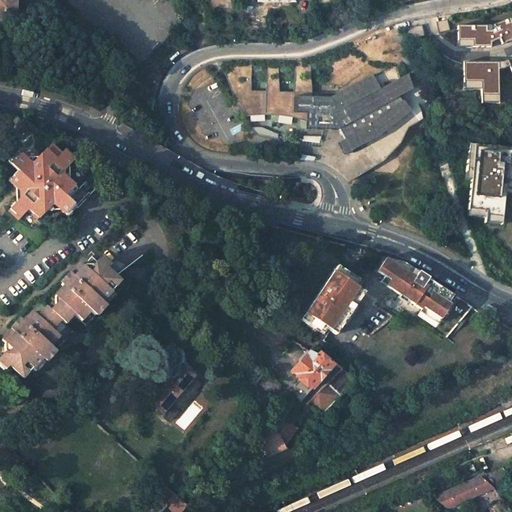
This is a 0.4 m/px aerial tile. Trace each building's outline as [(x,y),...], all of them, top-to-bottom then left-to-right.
[(0,0),(0,18),(15,19),(16,7),(16,0),(0,0)] [(490,29),(490,26),(457,26),(457,47),(490,47),(490,43),(499,40),(501,45),(511,40),(511,17),(493,26),(494,27),(490,29)] [(424,36),(421,26),(407,29),(409,39),(424,36)] [(511,58),(501,63),(463,63),(463,90),(480,90),(480,104),(498,104),(498,96),(511,90),(511,58)] [(250,77),(226,77),(235,104),(245,117),(264,114),(283,116),(293,118),(307,121),(306,128),(336,130),(343,140),(338,143),(344,155),(379,136),(412,111),(403,100),(401,101),(398,97),(413,88),(408,74),(380,88),(373,74),(329,99),(312,98),(311,82),(294,81),(294,92),(278,91),(279,80),(265,80),(265,91),(250,90),(250,77)] [(505,182),(511,182),(511,148),(469,144),(466,172),(472,172),(471,180),(468,209),(485,211),(485,215),(502,217),(505,189),(505,182)] [(9,210),(19,219),(27,210),(37,219),(51,204),(54,204),(67,217),(77,207),(69,199),(78,189),(63,175),(63,172),(74,160),(64,151),(60,154),(51,145),(33,163),(30,164),(19,153),(9,163),(17,170),(8,180),(22,192),(22,195),(9,210)] [(485,211),(468,209),(467,216),(484,218),(484,223),(501,225),(502,217),(485,215),(485,211)] [(452,295),(431,280),(415,271),(412,269),(404,264),(386,258),(377,271),(383,276),(390,280),(389,280),(386,285),(399,294),(400,292),(409,298),(407,300),(408,300),(420,309),(422,307),(440,319),(442,316),(450,304),(448,302),(452,295)] [(83,325),(121,285),(95,261),(86,271),(78,264),(58,285),(60,287),(51,297),(57,302),(48,311),(64,326),(73,316),(83,325)] [(342,317),(351,304),(355,306),(364,293),(354,286),(346,281),(350,275),(337,266),(333,272),(305,313),(301,319),(315,328),(319,322),(327,327),(323,333),(326,336),(330,330),(336,333),(336,334),(346,320),(342,317)] [(350,275),(346,281),(354,286),(358,280),(350,275)] [(386,285),(389,280),(390,280),(383,276),(380,281),(386,285)] [(397,297),(406,303),(406,302),(407,300),(409,298),(400,292),(399,294),(397,297)] [(350,317),(352,315),(353,313),(354,311),(355,309),(355,306),(351,304),(342,317),(346,320),(347,320),(348,319),(350,317)] [(440,319),(422,307),(420,309),(419,312),(437,324),(440,319)] [(37,369),(70,332),(64,326),(48,311),(45,309),(36,318),(31,313),(22,322),(21,322),(19,320),(3,338),(37,369)] [(158,320),(149,331),(161,341),(170,330),(158,320)] [(327,327),(319,322),(315,328),(323,333),(327,327)] [(37,369),(3,338),(0,340),(3,344),(2,345),(3,352),(4,353),(0,356),(0,358),(8,366),(17,375),(25,367),(28,367),(33,372),(37,369)] [(309,352),(293,371),(312,388),(333,364),(319,352),(316,356),(309,352)] [(0,366),(4,371),(8,366),(0,358),(0,366)] [(180,364),(148,401),(162,413),(194,376),(180,364)] [(342,368),(328,383),(341,396),(355,382),(349,376),(342,368)] [(327,382),(306,404),(312,408),(321,415),(341,396),(328,383),(327,382)] [(287,421),(279,432),(285,446),(297,428),(287,421)] [(501,467),(484,475),(495,486),(507,476),(501,467)] [(458,481),(467,477),(464,469),(458,471),(459,473),(455,474),(458,481)] [(479,476),(434,497),(447,507),(491,488),(492,488),(490,485),(479,476)] [(174,494),(166,502),(166,507),(169,508),(173,511),(179,511),(180,511),(186,505),(175,495),(174,494)]
